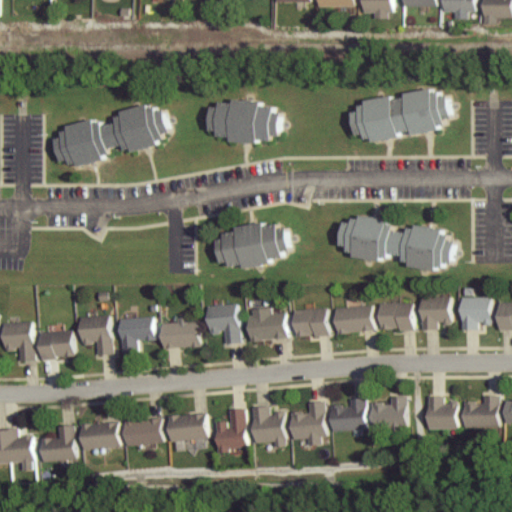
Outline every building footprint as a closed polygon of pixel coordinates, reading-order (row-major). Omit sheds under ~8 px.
[(396,0),(397,15),(394,15),(394,20),(377,20),(377,15),(367,16),(366,0),(396,0)] [(407,0),(441,0),(441,7),(408,8),(407,0)] [(447,0),(477,0),(477,10),(472,10),(471,19),(460,18),(460,13),(447,13),(447,0)] [(486,0),(511,0),(511,19),(502,19),(502,25),(487,24),(488,16),(486,16),(486,0)] [(454,129),(448,89),(367,99),(368,109),(356,110),(360,141),(454,129)] [(213,134),(233,134),(233,140),(276,142),(278,103),(215,100),(213,134)] [(174,140),(167,104),(66,125),(69,135),(59,137),(65,167),(115,156),(113,149),(133,145),(133,148),(174,140)] [(348,215),(342,252),(391,259),(392,254),(413,257),(412,263),(448,268),(453,229),(348,215)] [(239,227),(240,233),(221,235),(225,267),(293,259),(288,221),(239,227)] [(441,329),(441,323),(456,323),(456,296),(425,296),(426,329),(441,329)] [(496,296),(466,297),(466,329),(482,329),(482,323),(497,323),(496,296)] [(511,301),(503,302),(504,329),(511,328),(511,301)] [(384,302),(384,329),(419,329),(418,302),(384,302)] [(213,305),(214,333),(229,332),(229,343),(245,342),(243,303),(213,305)] [(340,306),(341,332),(379,330),(378,305),(340,306)] [(275,312),(275,308),(254,308),(255,339),(292,338),(291,312),(275,312)] [(332,334),(331,308),(298,309),(299,336),(332,334)] [(85,316),(86,343),(101,343),(101,354),(116,353),(115,314),(85,316)] [(159,339),(159,317),(125,317),(125,349),(142,348),(142,339),(159,339)] [(167,348),(205,346),(204,319),(166,321),(167,348)] [(8,350),(24,349),(24,361),(39,360),(38,321),(8,322),(8,350)] [(45,358),(79,356),(78,329),(44,331),(45,358)] [(413,426),(411,395),(395,396),(395,402),(376,403),(377,428),(413,426)] [(433,428),(463,428),(463,401),(449,401),(448,395),(432,395),(433,428)] [(503,395),(487,395),(488,402),(468,402),(469,426),(504,425),(503,395)] [(335,406),(336,431),(372,429),(370,397),(354,398),(354,405),(335,406)] [(329,401),(313,402),(313,412),(296,413),(297,439),(312,438),(312,445),(326,444),(325,437),(331,436),(329,401)] [(277,440),(277,446),(289,445),(287,410),(273,412),(272,405),(256,406),(258,442),(277,440)] [(231,409),(232,421),(219,421),(220,450),(250,448),(249,408),(231,409)] [(212,438),(211,413),(173,414),(174,439),(212,438)] [(128,422),(132,446),(169,441),(166,417),(128,422)] [(86,423),(87,448),(125,447),(124,422),(86,423)] [(62,425),(63,437),(45,438),(46,460),(80,459),(79,424),(62,425)] [(20,429),(0,429),(0,463),(37,462),(36,435),(20,435),(20,429)]
